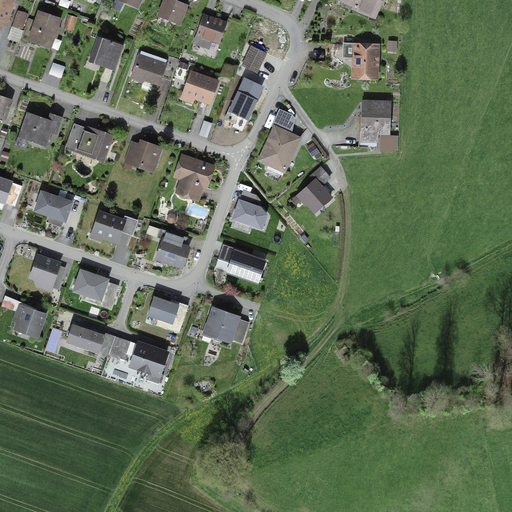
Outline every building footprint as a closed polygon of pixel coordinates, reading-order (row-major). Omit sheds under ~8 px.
[(7,20),(14,2),(6,0),(0,0),(0,26),(3,19),(7,20)] [(171,0),(165,0),(159,15),(178,24),(186,6),(171,0)] [(374,16),(380,0),(357,0),(354,8),(374,16)] [(14,26),(21,29),(27,14),(19,11),(14,26)] [(58,20),(40,14),(31,39),(49,45),(58,20)] [(65,28),(72,31),(76,18),(69,15),(65,28)] [(193,43),(209,49),(212,40),(219,43),(227,23),(203,15),(193,43)] [(122,46),(98,38),(90,61),(114,69),(122,46)] [(377,48),(355,47),(355,45),(328,44),(327,62),(355,63),(354,76),(375,77),(377,48)] [(243,65),(256,71),(265,54),(252,47),(243,65)] [(166,65),(139,55),(131,77),(143,82),(144,79),(160,84),(162,77),(171,81),(178,60),(169,57),(166,65)] [(216,83),(191,73),(184,93),(210,102),(216,83)] [(254,101),(239,94),(232,108),(230,107),(225,119),(234,123),(239,113),(247,117),(254,101)] [(10,101),(0,97),(0,115),(4,117),(10,101)] [(387,105),(366,104),(364,142),(377,142),(377,131),(386,131),(387,105)] [(45,146),(51,130),(57,132),(62,117),(50,113),(47,121),(28,114),(16,145),(25,149),(28,138),(45,144),(44,146),(45,146)] [(267,168),(282,175),(300,138),(291,134),(293,126),(277,119),(274,127),(278,129),(269,147),(266,146),(260,160),(269,164),(267,168)] [(103,133),(85,127),(77,152),(85,155),(86,152),(104,158),(113,135),(103,132),(103,133)] [(381,151),(392,150),(393,136),(384,136),(383,141),(381,141),(381,151)] [(140,163),(139,165),(152,170),(159,149),(142,142),(140,147),(133,144),(128,158),(140,163)] [(211,167),(211,168),(203,166),(203,163),(201,162),(199,162),(197,164),(194,163),(195,161),(183,157),(176,176),(188,180),(183,193),(197,198),(202,185),(205,186),(212,167),(211,167)] [(322,184),(330,177),(321,168),(311,176),(315,181),(298,196),(305,205),(307,203),(315,211),(330,197),(319,185),(322,183),(322,184)] [(11,182),(0,178),(0,201),(4,203),(11,182)] [(36,210),(65,220),(70,203),(42,193),(36,210)] [(260,208),(240,201),(234,218),(261,228),(266,215),(260,208)] [(101,233),(100,236),(117,241),(124,221),(100,213),(94,231),(101,233)] [(182,267),(188,248),(163,239),(157,258),(182,267)] [(257,282),(265,262),(235,251),(228,271),(257,282)] [(31,277),(52,284),(59,264),(39,257),(31,277)] [(114,301),(101,297),(107,280),(82,271),(75,290),(100,298),(98,304),(111,309),(114,301)] [(168,329),(179,333),(183,322),(174,319),(179,305),(154,297),(148,315),(170,322),(168,329)] [(25,305),(17,303),(15,310),(22,313),(16,329),(36,336),(44,314),(24,307),(25,305)] [(213,309),(206,331),(213,334),(211,339),(221,342),(223,337),(230,340),(238,318),(213,309)] [(72,325),(67,341),(86,347),(85,349),(98,354),(104,336),(92,332),(93,328),(86,326),(84,329),(72,325)] [(167,353),(138,344),(131,365),(140,368),(144,371),(150,371),(159,374),(167,353)]
